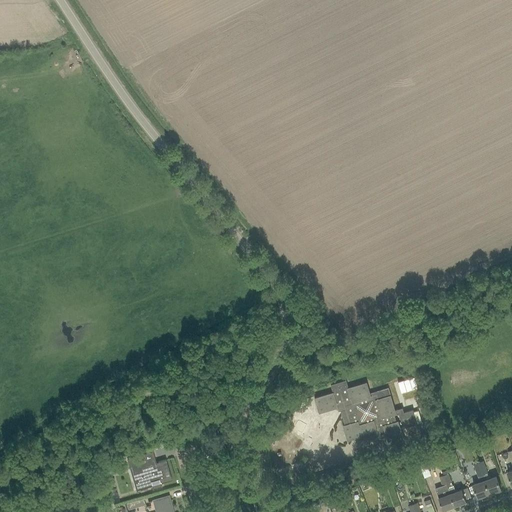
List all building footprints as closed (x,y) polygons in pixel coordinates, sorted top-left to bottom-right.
[(401,428),(418,424),(414,412),(414,409),(405,412),(403,408),(396,410),(389,387),(371,393),(367,382),(349,387),(347,380),(331,385),(333,392),(315,398),(320,413),(338,407),(339,411),(341,410),(342,414),(346,425),(344,425),(348,441),(363,436),(364,440),(386,433),(388,441),(404,436),(401,428)] [(153,451),(128,458),(138,490),(152,485),(153,489),(162,487),(160,483),(172,479),(171,475),(166,459),(156,462),(153,451)] [(497,475),(490,478),(483,460),(479,462),(490,493),(501,488),(497,475)] [(474,463),(479,475),(481,481),(473,484),(478,497),(490,493),(479,462),(474,463)] [(440,476),(442,482),(451,479),(449,473),(448,473),(444,474),(440,476)] [(383,478),(379,479),(383,491),(387,489),(383,478)] [(442,482),(443,485),(444,488),(449,487),(453,485),(451,479),(442,482)] [(443,509),(455,505),(451,493),(449,487),(444,488),(443,485),(436,488),(443,509)] [(451,493),(455,505),(467,501),(462,489),(451,493)] [(402,501),(409,500),(408,491),(401,492),(402,501)] [(174,511),(169,495),(153,500),(156,511),(174,511)] [(341,497),(329,501),(332,509),(344,505),(341,497)] [(324,498),(314,502),(315,504),(316,508),(326,504),(325,500),(324,498)] [(144,499),(127,504),(129,510),(146,505),(144,499)] [(425,501),(429,511),(435,511),(431,499),(425,501)] [(409,506),(411,511),(420,509),(418,503),(409,506)]
